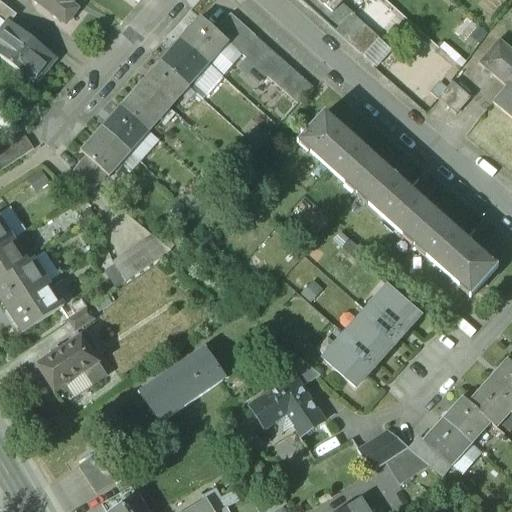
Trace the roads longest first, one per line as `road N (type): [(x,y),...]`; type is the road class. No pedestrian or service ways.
road 1 (residential): [(271,0),(511,206)]
road 2 (residential): [(511,307),(406,419),(360,432),(319,389)]
road 3 (residential): [(175,0),(51,145)]
